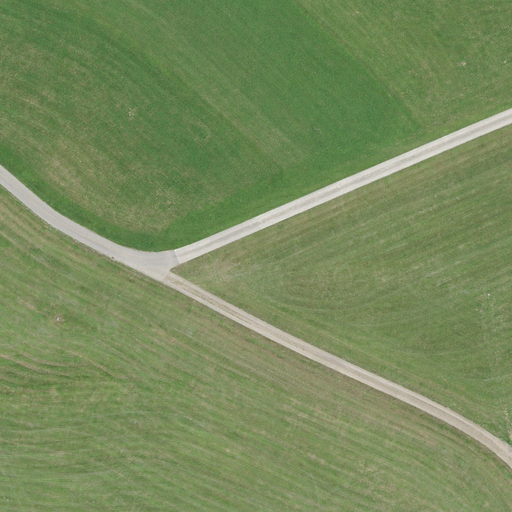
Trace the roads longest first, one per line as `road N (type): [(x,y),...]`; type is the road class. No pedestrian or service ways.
road 1 (residential): [(511,117),(162,270),(47,219),(0,177)]
road 2 (track): [(162,270),(490,436),(511,459)]
